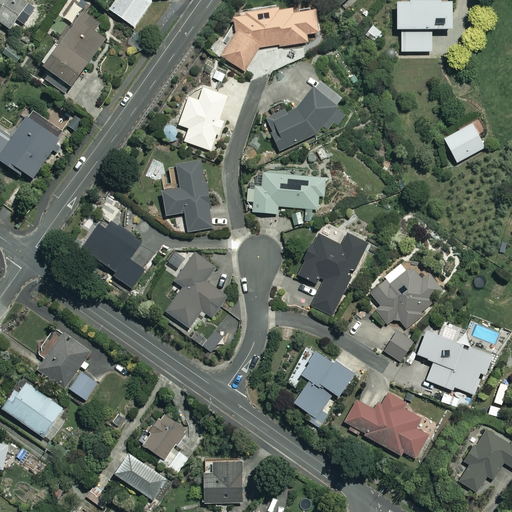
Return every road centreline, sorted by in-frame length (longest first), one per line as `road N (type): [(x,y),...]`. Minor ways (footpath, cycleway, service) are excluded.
road 1 (residential): [(28,257),(210,0)]
road 2 (residential): [(28,257),(222,393)]
road 3 (residential): [(222,393),(362,499)]
road 4 (residential): [(258,250),(257,331),(222,393)]
